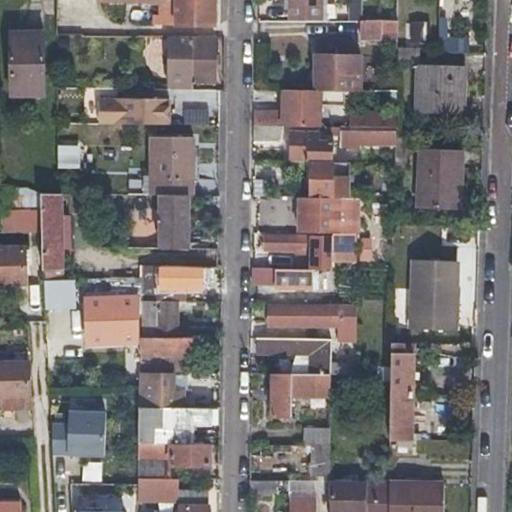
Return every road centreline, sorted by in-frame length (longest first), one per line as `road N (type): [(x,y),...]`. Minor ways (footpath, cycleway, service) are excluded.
road 1 (residential): [(508,0),(492,511)]
road 2 (residential): [(233,511),(239,0)]
